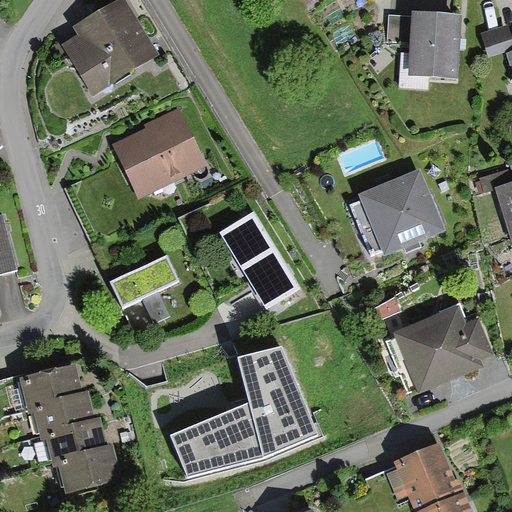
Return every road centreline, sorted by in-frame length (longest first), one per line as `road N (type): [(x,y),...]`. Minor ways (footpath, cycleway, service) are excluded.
road 1 (residential): [(50,0),(20,44),(9,82),(53,302),(37,326),(0,336)]
road 2 (residential): [(334,287),(157,0)]
road 3 (residential): [(236,502),(511,390)]
